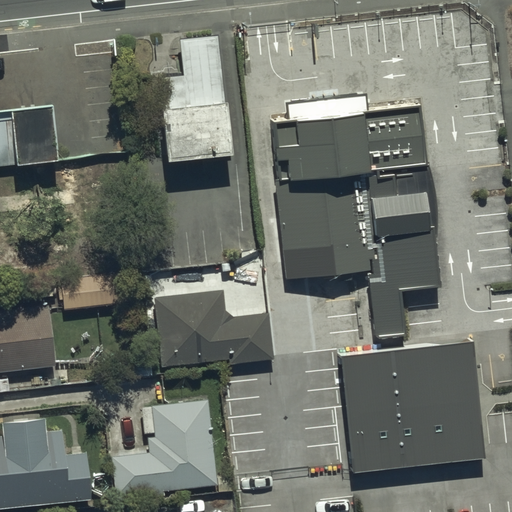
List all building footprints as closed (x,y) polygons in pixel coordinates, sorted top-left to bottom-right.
[(214,39),(176,43),(180,82),(152,85),(161,172),(228,165),(214,39)] [(290,124),(273,126),(279,181),(276,181),(284,251),(299,249),(302,280),(369,272),(377,341),(405,338),(400,294),(440,290),(434,238),(437,238),(438,229),(438,220),(438,211),(438,202),(434,183),(432,175),(429,167),(425,168),(418,110),(368,116),(366,103),(356,102),(345,101),(336,101),(327,102),(316,103),(306,106),(298,109),(289,112),(290,124)] [(0,174),(55,170),(51,114),(0,118),(0,174)] [(67,216),(0,221),(0,281),(72,275),(67,216)] [(134,272),(61,280),(65,315),(138,308),(134,272)] [(224,293),(151,302),(160,371),(225,363),(226,371),(273,366),(267,314),(227,319),(224,293)] [(50,308),(0,313),(0,378),(57,372),(50,308)] [(470,340),(337,353),(350,470),(482,456),(476,401),(470,340)] [(145,456),(110,460),(116,506),(162,500),(161,496),(216,490),(206,405),(139,413),(142,438),(152,437),(153,442),(144,443),(145,456)] [(0,511),(40,511),(89,507),(84,457),(60,460),(58,435),(44,437),(42,420),(0,424),(0,511)] [(493,511),(490,475),(394,485),(394,490),(383,492),(384,511),(493,511)] [(280,511),(279,491),(236,493),(236,511),(280,511)]
